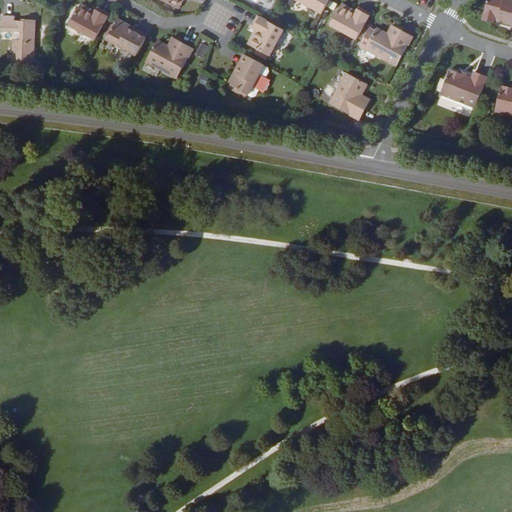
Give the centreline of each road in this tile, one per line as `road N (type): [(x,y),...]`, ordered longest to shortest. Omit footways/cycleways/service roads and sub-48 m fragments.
road 1 (secondary): [(368,166),(0,110)]
road 2 (residential): [(368,166),(441,26)]
road 3 (secondary): [(511,193),(368,166)]
